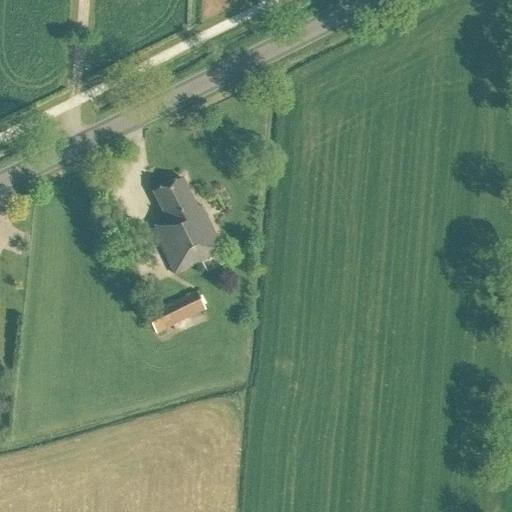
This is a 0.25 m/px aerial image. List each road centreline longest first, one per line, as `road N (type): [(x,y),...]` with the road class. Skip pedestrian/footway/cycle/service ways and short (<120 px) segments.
road 1 (tertiary): [(0,177),(365,0)]
road 2 (track): [(88,133),(76,98),(83,0)]
